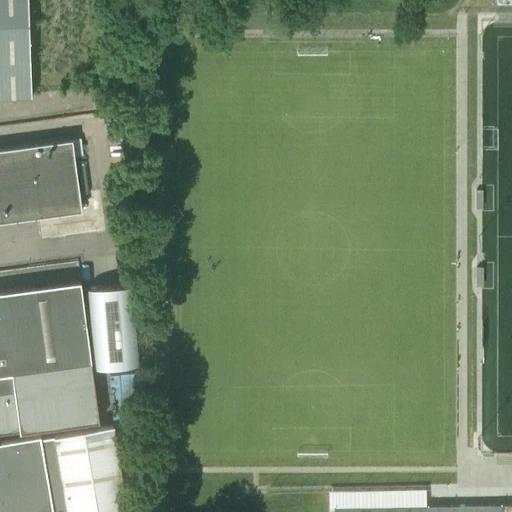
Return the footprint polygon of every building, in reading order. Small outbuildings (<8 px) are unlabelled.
[(0,0),(0,94),(32,94),(28,0),(0,0)] [(0,218),(81,208),(72,137),(0,146),(0,218)] [(0,432),(99,418),(80,279),(2,290),(0,289),(0,432)] [(0,511),(53,511),(66,509),(66,511),(129,511),(114,423),(41,436),(40,434),(0,440),(0,511)] [(511,511),(511,503),(333,507),(333,511),(511,511)]
